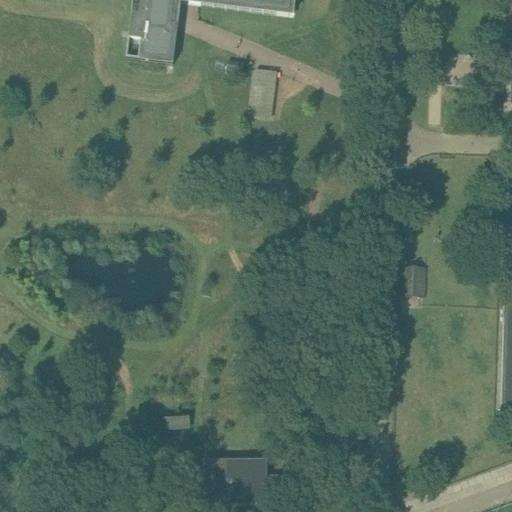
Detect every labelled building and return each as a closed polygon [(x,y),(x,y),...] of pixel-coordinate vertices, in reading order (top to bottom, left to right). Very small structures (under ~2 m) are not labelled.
[(181,5),(293,18),(294,0),(133,0),(126,60),(173,66),(181,5)] [(272,118),(274,70),(251,69),(249,117),(272,118)] [(399,270),(399,300),(401,300),(424,301),(425,270),(402,270),(399,270)] [(511,415),(511,310),(504,310),(501,415),(511,415)] [(189,412),(176,413),(177,427),(190,427),(189,412)] [(266,477),(266,463),(202,462),(202,506),(265,507),(265,491),(278,491),(279,478),(266,477)]
